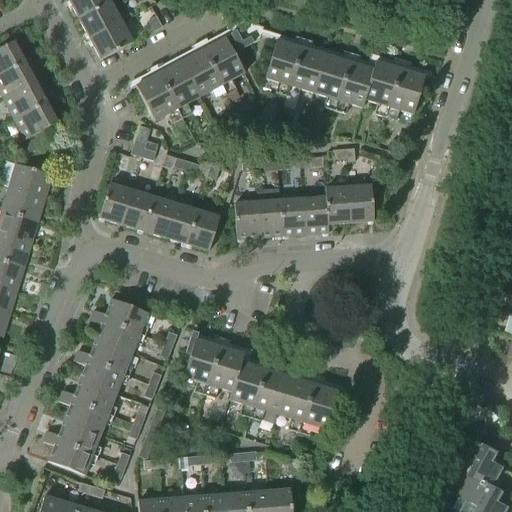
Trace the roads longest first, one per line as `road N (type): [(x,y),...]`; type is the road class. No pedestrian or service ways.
road 1 (residential): [(401,269),(367,258),(303,262),(213,282),(122,253),(88,258)]
road 2 (residential): [(401,269),(483,0)]
road 3 (residential): [(88,258),(78,220),(96,124),(42,4)]
road 4 (residential): [(0,462),(69,276),(88,258)]
road 5 (residential): [(511,386),(407,345),(394,321),(401,269)]
road 6 (track): [(401,511),(446,364)]
